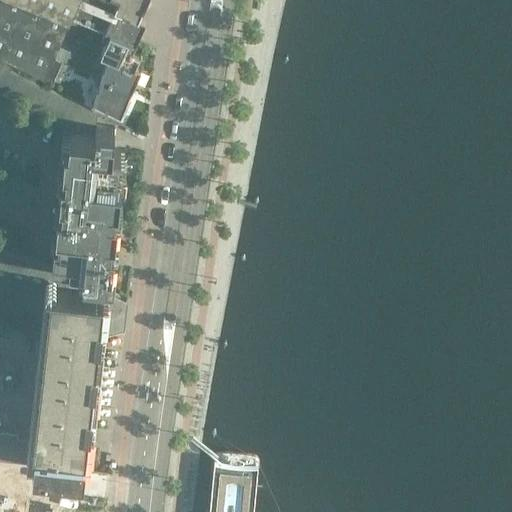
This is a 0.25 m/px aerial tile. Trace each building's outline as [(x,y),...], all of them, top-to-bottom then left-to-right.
[(0,0),(0,56),(5,59),(13,63),(45,78),(54,57),(63,35),(72,15),(78,0),(97,0),(114,7),(116,0),(0,0)] [(104,29),(104,28),(135,41),(144,20),(138,17),(137,17),(114,7),(97,0),(78,0),(72,15),(81,19),(104,29)] [(116,0),(114,7),(137,17),(138,17),(142,7),(145,0),(116,0)] [(72,15),(63,35),(73,39),(81,19),(72,15)] [(104,28),(104,29),(101,36),(106,38),(100,52),(109,56),(136,66),(137,64),(136,63),(139,54),(133,51),(133,50),(132,49),(135,41),(104,28)] [(63,35),(54,57),(66,62),(75,40),(73,39),(63,35)] [(100,76),(100,77),(131,90),(140,68),(136,66),(109,56),(100,76)] [(13,63),(5,59),(0,69),(0,93),(70,127),(68,143),(64,143),(62,165),(65,165),(64,175),(61,174),(58,196),(62,197),(61,206),(57,206),(55,228),(58,228),(57,238),(54,238),(51,260),(83,263),(82,275),(106,278),(107,266),(111,266),(113,244),(110,244),(112,234),(115,235),(117,213),(114,212),(115,202),(119,203),(120,181),(117,181),(118,171),(122,171),(124,149),(112,148),(114,126),(96,124),(97,112),(10,69),(13,63)] [(67,65),(55,59),(47,76),(60,82),(67,65)] [(92,101),(95,102),(120,115),(121,112),(123,113),(128,100),(127,99),(131,90),(100,77),(102,78),(92,101)] [(0,241),(0,318),(44,340),(33,438),(17,437),(18,432),(0,430),(0,460),(81,469),(82,463),(84,463),(97,346),(124,331),(127,303),(52,267),(53,265),(0,241)] [(0,490),(0,511),(101,511),(101,503),(0,490)]
